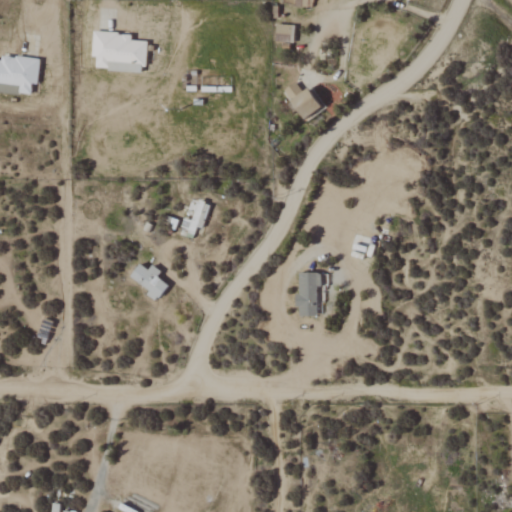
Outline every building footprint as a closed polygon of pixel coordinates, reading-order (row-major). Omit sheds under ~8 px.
[(143,72),(144,41),(130,41),(130,34),(91,32),(90,58),(94,58),(94,70),(143,72)] [(38,60),(0,55),(0,92),(29,96),(30,85),(35,85),(38,60)] [(320,110),(305,88),(300,91),(294,82),(281,91),(302,122),(320,110)] [(160,272),(150,265),(146,271),(138,264),(127,278),(156,300),(167,286),(155,277),(160,272)] [(315,287),(321,287),(320,273),(297,274),(297,295),(295,295),(295,317),(315,316),(315,287)]
